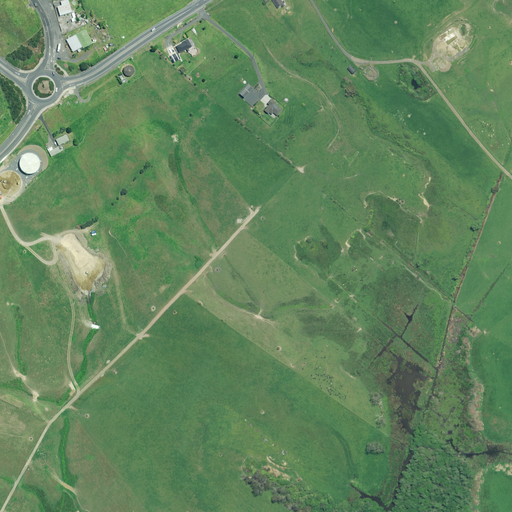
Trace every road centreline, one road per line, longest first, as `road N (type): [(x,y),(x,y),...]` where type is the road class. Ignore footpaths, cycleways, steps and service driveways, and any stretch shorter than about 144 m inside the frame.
road 1 (secondary): [(50,74),(82,75),(164,23)]
road 2 (secondary): [(164,23),(93,76),(59,89)]
